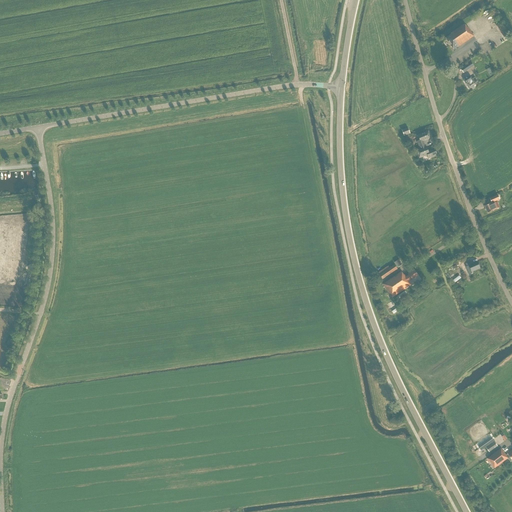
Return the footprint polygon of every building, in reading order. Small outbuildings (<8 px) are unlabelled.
[(467,28),(465,24),(451,33),(451,34),(445,38),(453,50),(474,36),(468,27),(467,28)] [(489,46),(486,42),(480,46),(482,50),(483,49),(486,54),(492,50),(489,46)] [(474,66),(471,62),(460,69),(463,73),(474,66)] [(475,77),(472,79),(470,77),(464,81),(469,89),(475,84),(475,83),(478,82),(475,77)] [(417,142),(419,147),(425,144),(424,141),(431,138),(428,132),(418,136),(420,140),(417,142)] [(428,152),(425,144),(419,147),(420,150),(417,151),(419,158),(427,155),(428,158),(437,155),(435,149),(428,152)] [(490,204),(484,206),(488,213),(497,209),(494,203),(490,204)] [(480,268),(477,262),(472,264),(471,261),(466,264),(468,269),(470,268),(471,272),(480,268)] [(397,269),(394,264),(389,268),(388,266),(377,273),(382,279),(397,269)] [(412,280),(418,276),(414,270),(408,274),(408,275),(406,276),(405,274),(403,275),(401,272),(383,284),(392,298),(412,284),(409,281),(411,280),(412,280)] [(498,447),(494,441),(486,447),(489,453),(498,447)] [(511,460),(511,449),(505,455),(500,448),(487,459),(494,468),(507,458),(510,462),(511,460)]
